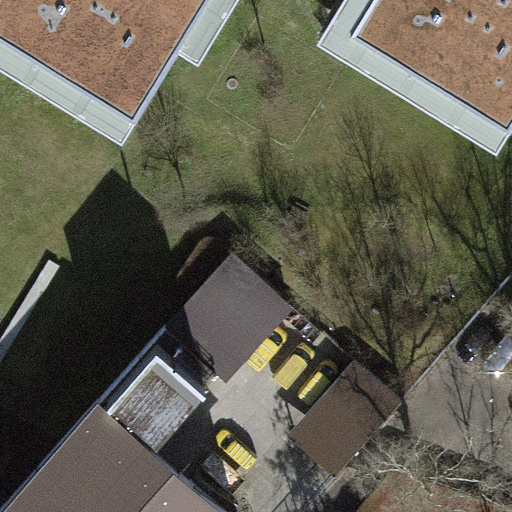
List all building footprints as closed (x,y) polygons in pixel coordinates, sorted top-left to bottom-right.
[(230,0),(0,0),(0,42),(129,122),(186,30),(205,41),(230,0)] [(511,0),(326,0),(308,32),(489,138),(511,99),(511,0)] [(234,243),(111,382),(166,431),(222,368),(233,377),(300,301),(234,243)] [(406,400),(358,356),(293,428),(341,471),(406,400)] [(0,511),(255,511),(256,511),(166,431),(111,382),(0,507),(0,511)] [(498,511),(500,507),(393,471),(370,497),(413,511),(498,511)]
